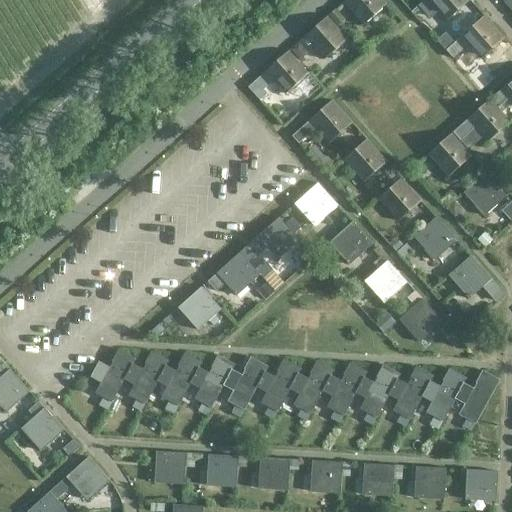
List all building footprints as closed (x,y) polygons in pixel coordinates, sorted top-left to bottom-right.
[(384,0),(349,0),(345,4),(365,26),(388,5),(384,0)] [(432,17),(440,10),(449,20),(471,0),(427,0),(422,5),(432,17)] [(511,0),(505,0),(503,2),(511,11),(511,0)] [(330,17),(307,38),(326,60),(350,39),(330,17)] [(487,17),(464,37),(448,52),(453,57),(469,43),(484,59),(506,39),(487,17)] [(301,42),(291,52),(300,61),(310,52),(301,42)] [(256,83),(251,87),(262,101),(267,96),(263,91),(274,80),(287,95),(311,74),(300,61),(291,52),(267,72),(256,83)] [(511,82),(508,86),(493,100),(500,107),(511,95),(511,82)] [(511,121),(493,100),(470,120),(454,134),(460,141),(475,127),(490,143),(511,122),(511,121)] [(334,101),(311,121),(293,138),(298,144),(307,136),(308,138),(312,134),(311,132),(317,127),(331,144),(354,124),(334,101)] [(453,135),(431,155),(451,177),(473,157),(453,135)] [(369,140),(346,161),(366,183),(389,162),(369,140)] [(326,156),(319,163),(323,167),(330,160),(326,156)] [(487,174),(465,194),(486,217),(508,197),(487,174)] [(404,179),(380,199),(400,222),(423,201),(404,179)] [(319,184),(297,204),(317,226),(339,206),(319,184)] [(511,219),(511,201),(503,210),(511,220),(511,219)] [(256,238),(240,253),(249,263),(264,248),(276,261),(300,239),(280,217),(256,238)] [(438,218),(416,238),(436,261),(459,241),(438,218)] [(354,223),(331,243),(351,265),(374,245),(354,223)] [(218,272),(208,281),(216,291),(226,282),(239,296),(261,277),(241,255),(239,253),(218,272)] [(472,257),(450,276),(471,300),(483,289),(496,303),(506,294),(472,257)] [(264,261),(255,269),(263,278),(273,269),(272,269),(269,266),(264,261)] [(389,261),(366,282),(386,304),(409,283),(389,261)] [(203,288),(180,309),(200,331),(210,322),(213,326),(220,319),(217,316),(223,310),(203,288)] [(423,300),(401,321),(421,343),(444,323),(423,300)] [(387,313),(375,323),(383,333),(395,322),(387,313)] [(97,394),(103,397),(99,405),(107,410),(111,402),(114,404),(127,380),(135,365),(138,360),(121,351),(111,368),(102,362),(93,378),(104,384),(97,394)] [(144,370),(135,365),(127,380),(137,386),(131,397),(135,399),(131,407),(141,412),(145,404),(147,405),(159,382),(168,367),(171,361),(154,352),(144,370)] [(177,372),(168,367),(159,382),(169,388),(164,398),(169,401),(165,409),(173,414),(178,406),(180,407),(192,384),(201,369),(204,363),(187,355),(177,372)] [(210,374),(201,369),(192,384),(202,390),(196,400),(201,403),(197,411),(206,416),(210,408),(213,410),(226,386),(234,371),(237,366),(220,356),(210,374)] [(243,375),(234,371),(226,386),(235,391),(229,403),(234,406),(231,413),(240,418),(244,411),(246,412),(258,388),(266,372),(269,367),(253,358),(243,375)] [(263,404),(268,407),(264,415),(273,420),(277,412),(279,413),(292,391),(300,374),(303,369),(286,360),(276,378),(266,372),(258,388),(268,394),(263,404)] [(295,407),(301,410),(297,417),(305,421),(309,414),(311,415),(324,392),(333,377),(336,371),(319,363),(310,380),(300,374),(292,391),(302,396),(295,407)] [(329,408),(334,411),(330,418),(339,423),(343,416),(345,417),(358,394),(356,393),(365,377),(367,378),(370,373),(352,364),(342,382),(333,377),(324,392),(334,397),(329,408)] [(356,393),(358,394),(367,399),(361,411),(366,414),(363,420),(372,426),(376,419),(377,420),(391,396),(399,381),(401,375),(385,366),(376,384),(367,378),(365,377),(356,393)] [(391,396),(401,401),(394,413),(399,415),(396,422),(405,427),(409,421),(412,422),(424,398),(432,383),(435,377),(418,368),(408,386),(399,381),(391,396)] [(0,403),(8,413),(31,392),(12,370),(0,381),(0,403)] [(428,415),(432,418),(428,424),(438,430),(442,423),(444,424),(457,401),(465,385),(468,380),(451,371),(442,388),(432,383),(424,398),(434,404),(428,415)] [(461,417),(466,420),(462,427),(471,432),(475,424),(478,426),(501,382),(485,373),(474,390),(465,385),(457,401),(467,406),(461,417)] [(43,451),(66,430),(47,409),(24,429),(43,451)] [(158,452),(156,483),(186,485),(187,467),(187,454),(158,452)] [(210,456),(208,486),(238,488),(239,467),(240,457),(210,456)] [(90,501),(112,481),(91,458),(69,478),(90,501)] [(262,459),(260,489),(290,491),(291,470),(291,461),(262,459)] [(313,462),(312,493),(341,494),(342,477),(343,464),(313,462)] [(365,465),(364,496),(393,498),(395,480),(395,467),(365,465)] [(418,468),(416,499),(445,500),(447,470),(418,468)] [(468,471),(466,502),(497,504),(499,473),(468,471)] [(68,511),(52,493),(29,511),(68,511)]
